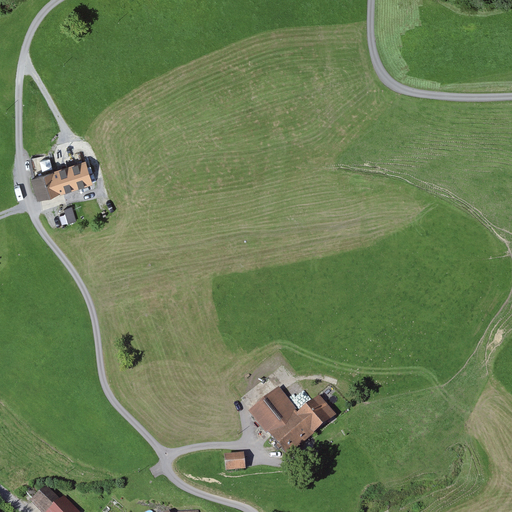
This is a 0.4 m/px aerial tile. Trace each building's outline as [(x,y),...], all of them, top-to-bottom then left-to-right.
[(48,153),(37,153),(38,164),(49,163),(48,153)] [(61,191),(91,183),(85,161),(33,176),(39,196),(60,190),(61,191)] [(65,207),(69,222),(77,219),(73,205),(65,207)] [(292,393),(299,401),(307,394),(299,386),(292,393)] [(281,394),(258,413),(295,457),(343,417),(328,400),(304,420),(281,394)] [(224,455),(225,471),(246,470),(245,453),(224,455)] [(46,511),(79,511),(48,485),(34,501),(46,511)]
